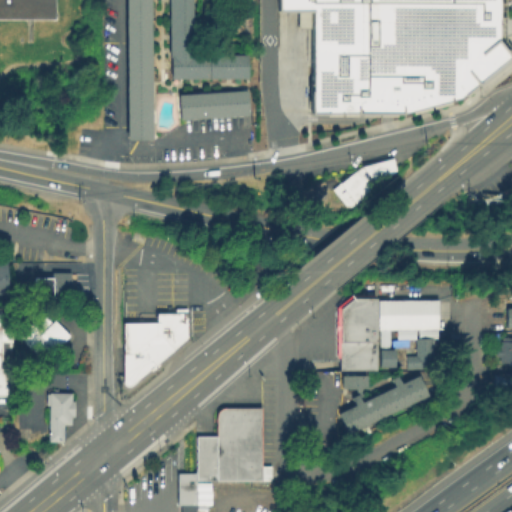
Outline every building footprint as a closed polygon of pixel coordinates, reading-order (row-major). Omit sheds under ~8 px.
[(0,0),(0,20),(54,20),(53,0),(0,0)] [(151,0),(152,142),(127,142),(126,0),(190,0),(191,54),(239,54),(239,81),(169,81),(168,0),(151,0)] [(499,44),(510,59),(458,98),(407,113),(389,113),(361,113),(310,113),(310,10),(275,9),(275,0),(499,0),(499,21),(499,44)] [(180,122),(178,97),(247,91),(249,117),(180,122)] [(396,173),(347,212),(331,191),(360,168),(392,158),(396,173)] [(255,289),(242,272),(264,255),(277,273),(255,289)] [(32,279),(49,280),(49,274),(70,274),(70,300),(32,300),(32,279)] [(351,297),(376,297),(376,372),(339,372),(339,360),(336,360),(336,309),(351,297)] [(438,331),(431,331),(431,338),(411,338),(411,332),(378,332),(378,302),(438,301),(438,331)] [(503,327),(511,327),(511,306),(503,307),(503,327)] [(122,342),(121,326),(156,325),(156,316),(173,316),(173,310),(185,310),(186,340),(122,342)] [(0,313),(10,313),(11,399),(0,399),(0,313)] [(15,338),(40,315),(50,326),(56,321),(73,339),(54,356),(48,350),(36,361),(15,338)] [(378,349),(378,336),(385,336),(385,342),(389,342),(389,349),(378,349)] [(511,365),(500,365),(500,359),(495,359),(495,350),(499,350),(499,343),(502,343),(502,339),(511,339),(511,365)] [(122,385),(122,342),(186,340),(132,385),(126,388),(122,385)] [(406,371),(405,358),(415,358),(414,341),(433,341),(434,370),(406,371)] [(395,368),(380,369),(379,353),(394,352),(395,368)] [(494,375),(511,375),(511,393),(493,393),(494,375)] [(420,377),(430,397),(350,438),(339,415),(354,407),(351,401),(360,396),(364,404),(395,389),(392,382),(398,379),(402,386),(420,377)] [(342,378),(370,378),(370,393),(341,393),(342,378)] [(69,427),(62,427),(62,444),(46,444),(46,408),(43,408),(44,397),(47,397),(47,394),(69,394),(69,402),(73,402),(72,419),(69,419),(69,427)] [(222,410),(260,410),(260,467),(271,467),(271,482),(195,483),(195,474),(194,438),(215,438),(215,418),(216,414),(218,412),(222,410)] [(195,511),(180,511),(180,506),(175,506),(175,474),(195,474),(195,483),(195,511)]
